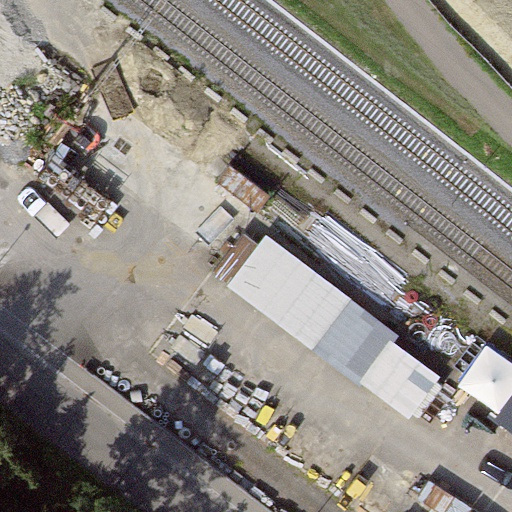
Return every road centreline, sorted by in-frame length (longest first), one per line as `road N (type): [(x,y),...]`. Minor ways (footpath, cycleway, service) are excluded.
road 1 (tertiary): [(0,364),(193,511)]
road 2 (track): [(511,127),(406,0)]
